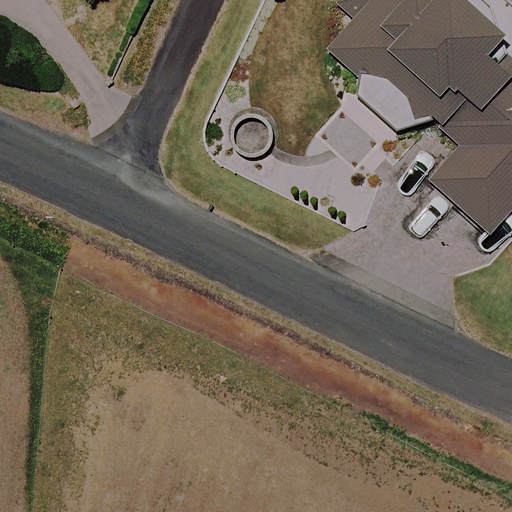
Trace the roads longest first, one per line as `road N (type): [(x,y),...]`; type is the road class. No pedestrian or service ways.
road 1 (residential): [(511,388),(114,192)]
road 2 (residential): [(114,192),(204,0)]
road 3 (residential): [(114,192),(0,146)]
